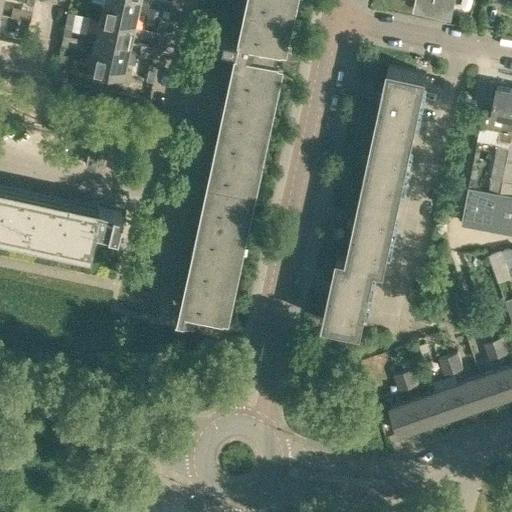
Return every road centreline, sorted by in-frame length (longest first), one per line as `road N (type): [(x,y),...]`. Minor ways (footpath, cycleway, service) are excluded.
road 1 (residential): [(247,427),(334,18)]
road 2 (residential): [(0,155),(115,180),(141,178),(154,165),(189,0)]
road 3 (residential): [(269,468),(398,478),(511,432)]
road 4 (track): [(511,239),(467,243),(452,232),(488,47)]
road 5 (residential): [(205,451),(0,381)]
road 6 (residential): [(511,52),(334,18)]
